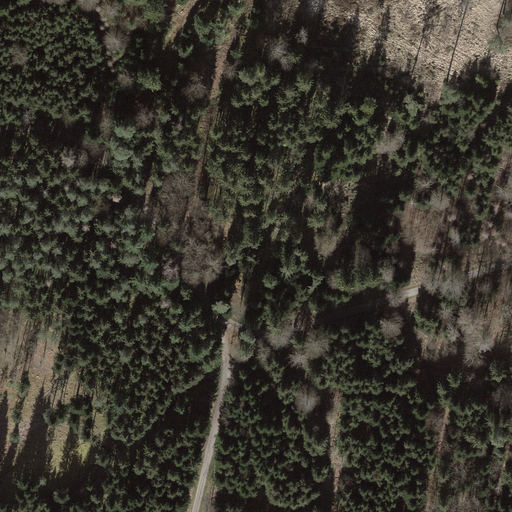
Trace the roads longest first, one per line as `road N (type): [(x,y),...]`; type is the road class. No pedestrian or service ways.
road 1 (track): [(230,346),(187,249),(108,156),(55,126),(0,127)]
road 2 (track): [(230,346),(511,267)]
road 3 (track): [(190,511),(230,346)]
